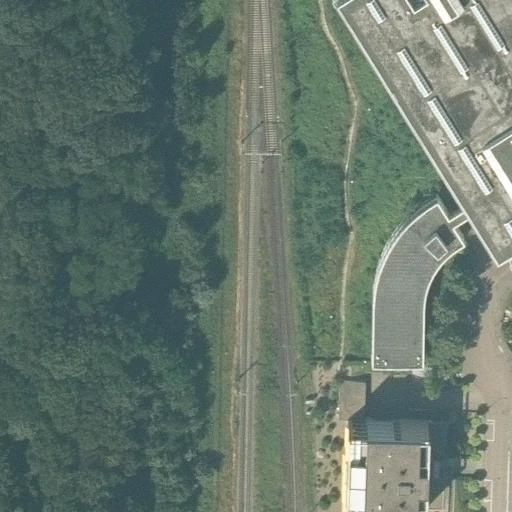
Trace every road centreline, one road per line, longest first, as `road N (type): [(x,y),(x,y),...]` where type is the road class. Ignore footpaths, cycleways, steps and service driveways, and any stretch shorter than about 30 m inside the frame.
road 1 (residential): [(511,244),(473,274),(461,301),(463,342),(497,393)]
road 2 (residential): [(497,393),(484,311),(511,274)]
